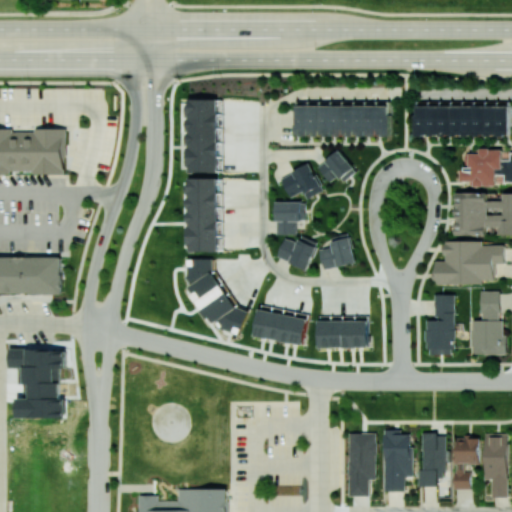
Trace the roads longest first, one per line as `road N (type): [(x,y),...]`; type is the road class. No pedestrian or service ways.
road 1 (secondary): [(0,60),(511,58)]
road 2 (secondary): [(511,27),(0,28)]
road 3 (residential): [(110,332),(151,173),(155,77)]
road 4 (residential): [(136,85),(130,158),(93,267),(85,326)]
road 5 (residential): [(319,378),(318,511)]
